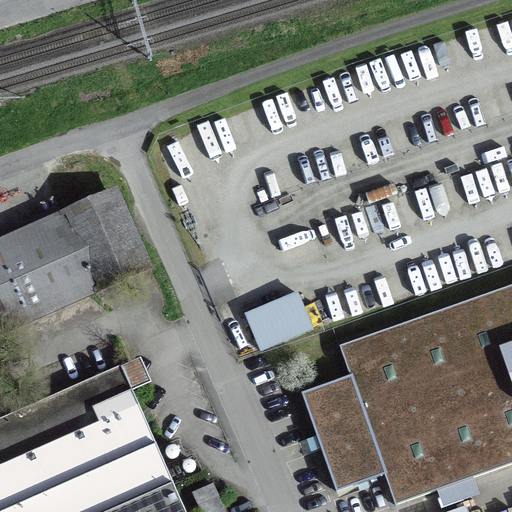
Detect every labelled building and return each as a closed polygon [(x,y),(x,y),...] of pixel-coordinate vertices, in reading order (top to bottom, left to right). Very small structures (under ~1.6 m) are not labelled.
[(116,185),(0,237),(0,327),(150,260),(116,185)] [(511,287),(339,348),(349,378),(304,394),(338,489),(383,474),(394,505),(511,463),(511,287)] [(309,326),(295,296),(246,318),(260,349),(309,326)] [(0,511),(187,511),(122,366),(0,419),(0,511)] [(227,511),(215,483),(189,495),(196,511),(227,511)]
